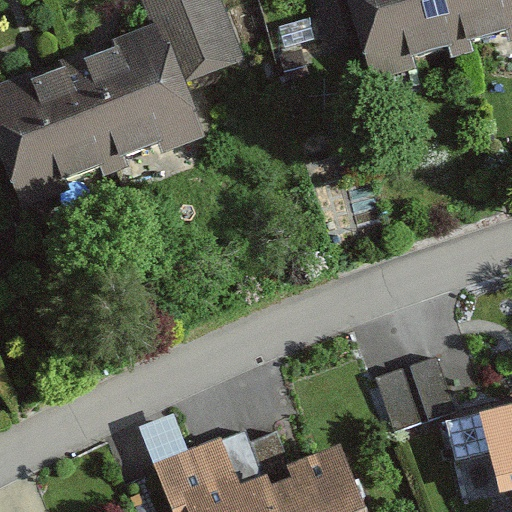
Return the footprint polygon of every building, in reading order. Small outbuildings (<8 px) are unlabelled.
[(68,70),(111,180),(200,146),(181,96),(241,73),(212,0),(155,0),(136,8),(148,39),(68,70)] [(458,59),(439,0),(311,0),(328,52),(349,46),(362,89),(458,59)] [(511,0),(439,0),(458,59),(511,42),(511,0)] [(111,180),(68,70),(0,96),(0,187),(12,219),(111,180)] [(451,421),(432,367),(367,391),(387,445),(451,421)] [(511,511),(511,418),(441,436),(451,475),(480,468),(491,511),(503,511),(508,511),(511,511)] [(243,443),(152,477),(165,511),(354,511),(335,461),(286,479),(274,446),(248,456),(243,443)]
